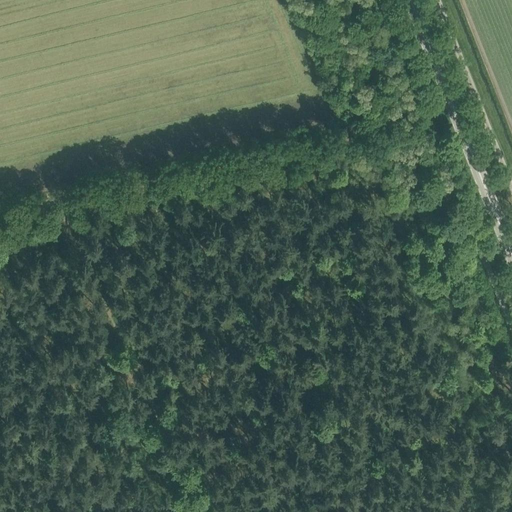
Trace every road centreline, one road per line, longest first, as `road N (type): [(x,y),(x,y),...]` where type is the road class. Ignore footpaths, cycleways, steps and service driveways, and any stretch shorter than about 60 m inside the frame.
road 1 (track): [(0,207),(426,106)]
road 2 (unclassified): [(511,324),(384,0)]
road 3 (primary): [(511,255),(410,0)]
road 4 (track): [(79,188),(161,400)]
road 5 (unclassified): [(511,182),(438,0)]
